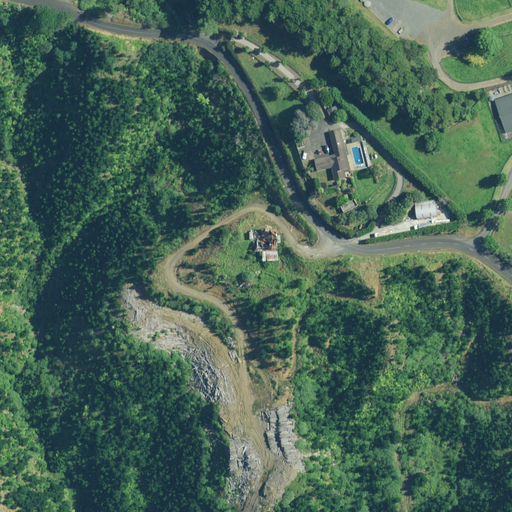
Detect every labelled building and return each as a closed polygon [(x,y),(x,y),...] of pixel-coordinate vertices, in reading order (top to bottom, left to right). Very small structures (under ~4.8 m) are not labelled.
[(409,27),(402,19),(399,21),(406,29),(409,27)] [(511,131),(511,95),(496,101),(506,133),(511,131)] [(340,112),(337,106),(327,110),(330,116),(340,112)] [(351,171),(341,129),(329,132),(335,154),(315,159),(318,171),(332,168),(335,180),(347,177),(346,172),(351,171)] [(357,206),(354,201),(342,207),(344,213),(357,206)] [(438,215),(435,201),(415,205),(417,219),(438,215)] [(277,229),(257,229),(257,249),(278,249),(278,243),(281,243),(281,235),(277,235),(277,229)] [(278,261),(278,252),(263,252),(263,261),(278,261)]
